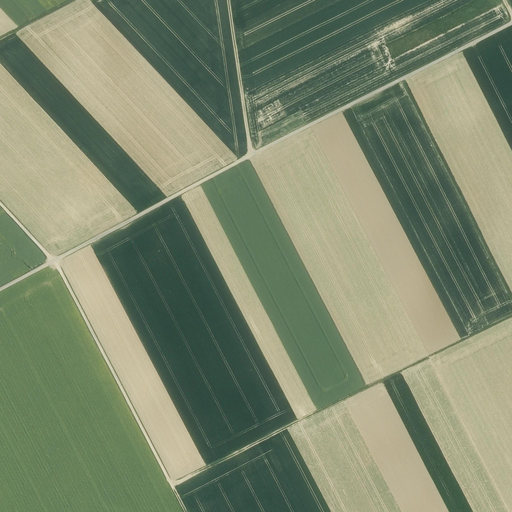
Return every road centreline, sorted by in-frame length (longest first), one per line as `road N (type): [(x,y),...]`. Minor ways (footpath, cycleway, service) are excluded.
road 1 (track): [(511,22),(0,289)]
road 2 (track): [(176,488),(511,321)]
road 3 (track): [(176,488),(53,260),(0,203)]
road 4 (track): [(511,291),(401,78)]
road 5 (track): [(249,155),(231,0)]
